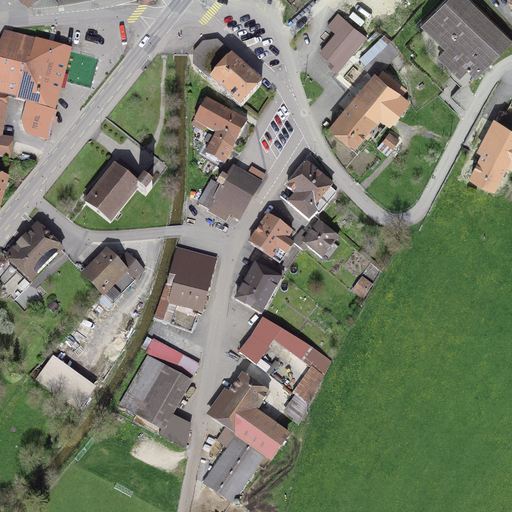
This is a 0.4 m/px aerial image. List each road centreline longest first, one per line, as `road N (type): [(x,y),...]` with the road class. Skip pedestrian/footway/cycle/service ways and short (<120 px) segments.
road 1 (residential): [(308,134),(374,212),(409,218),(490,77),(511,62)]
road 2 (residential): [(242,242),(186,511)]
road 3 (unclassified): [(27,193),(85,235),(192,231),(242,242)]
road 4 (primary): [(159,28),(27,193)]
road 5 (residential): [(308,134),(277,27),(253,9),(212,0)]
road 6 (residential): [(193,0),(276,82),(308,134)]
road 7 (residential): [(308,134),(242,242)]
